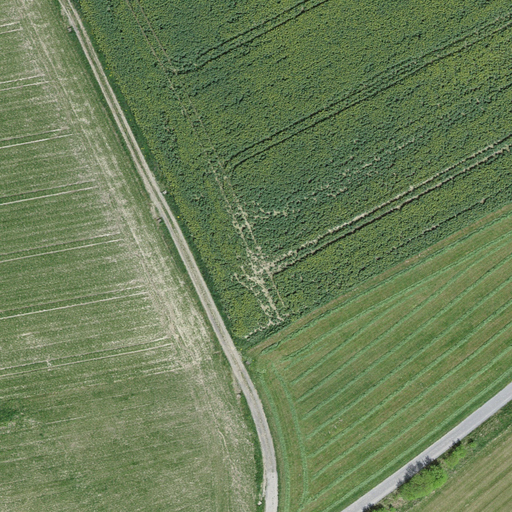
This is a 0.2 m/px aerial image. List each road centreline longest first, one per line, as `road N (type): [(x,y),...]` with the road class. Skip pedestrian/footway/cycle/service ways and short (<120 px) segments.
road 1 (track): [(270,511),(272,471),(259,413),(64,0)]
road 2 (track): [(351,511),(511,388)]
